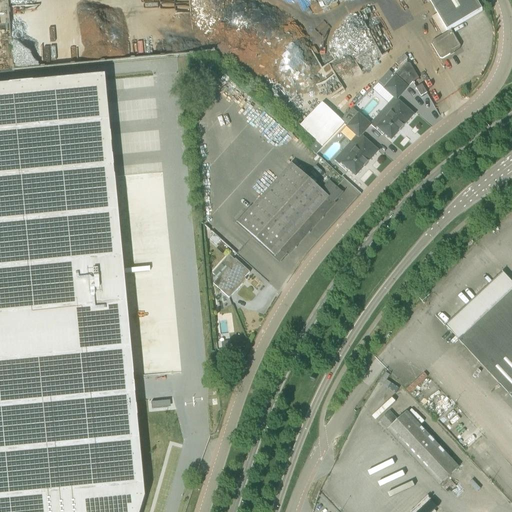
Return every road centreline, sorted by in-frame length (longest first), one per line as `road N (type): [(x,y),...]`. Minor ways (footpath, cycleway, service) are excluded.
road 1 (unclassified): [(204,511),(252,367),(296,286),(403,165),(499,79),(509,49),(501,0)]
road 2 (tertiary): [(511,116),(417,190),(339,278),(274,395),(234,511)]
road 3 (tertiary): [(274,511),(313,406),(369,308),(431,233),(511,165)]
road 4 (unknown): [(507,511),(490,499),(450,501),(401,460),(357,491)]
road 5 (unclassified): [(291,511),(311,460),(349,401)]
